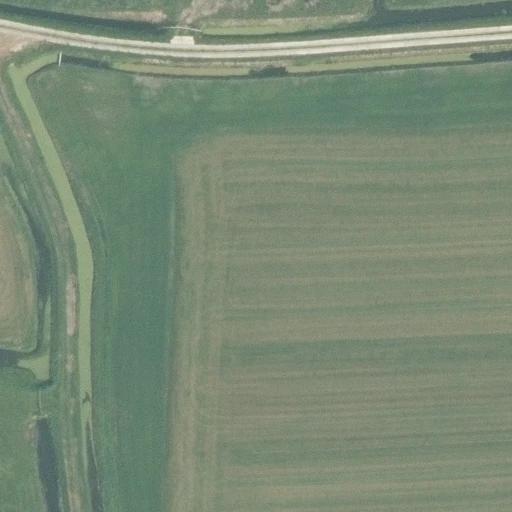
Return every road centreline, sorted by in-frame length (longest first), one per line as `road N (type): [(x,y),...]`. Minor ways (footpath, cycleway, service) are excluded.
road 1 (track): [(77,511),(64,408),(62,248),(25,148)]
road 2 (track): [(25,148),(158,112),(174,95),(176,0)]
